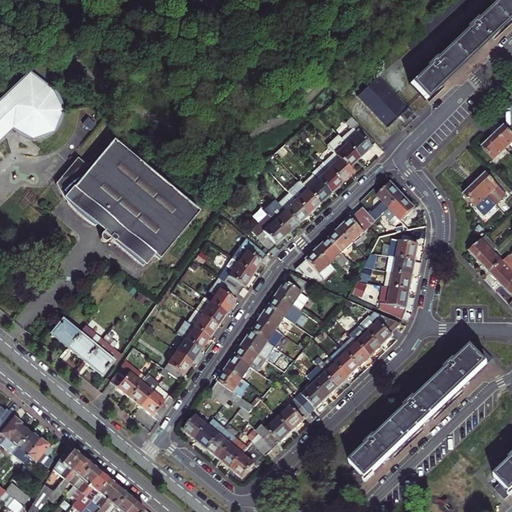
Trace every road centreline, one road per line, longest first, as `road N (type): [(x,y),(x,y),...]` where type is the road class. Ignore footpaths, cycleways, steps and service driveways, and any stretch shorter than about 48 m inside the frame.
road 1 (residential): [(159,439),(279,267),(397,158)]
road 2 (residential): [(419,325),(401,355),(256,497),(228,496),(159,439)]
road 3 (residential): [(0,367),(174,511)]
road 4 (residential): [(365,511),(487,391),(511,377)]
road 5 (residential): [(142,462),(0,345)]
road 6 (residential): [(397,158),(437,210),(419,325)]
road 7 (track): [(481,0),(394,77),(433,123)]
road 8 (residential): [(397,158),(486,71)]
